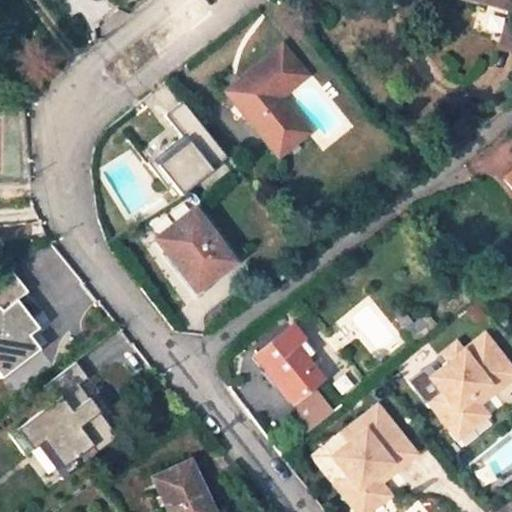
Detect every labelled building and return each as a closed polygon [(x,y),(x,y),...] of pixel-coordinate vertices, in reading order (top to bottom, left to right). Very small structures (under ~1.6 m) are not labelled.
[(511,0),(476,0),(511,10),(511,0)] [(511,31),(508,30),(503,50),(511,51),(511,31)] [(296,66),(282,48),(225,93),(276,155),(305,132),(268,87),(296,66)] [(276,96),(302,75),(296,66),(268,87),(276,96)] [(227,158),(181,102),(164,116),(181,138),(148,165),(167,188),(172,184),(181,196),(227,158)] [(397,217),(405,226),(412,221),(405,211),(397,217)] [(167,252),(197,290),(233,262),(191,212),(154,241),(165,254),(167,252)] [(25,291),(10,271),(0,277),(0,376),(37,349),(26,335),(35,328),(14,300),(25,291)] [(404,313),(396,319),(415,345),(431,332),(421,319),(413,325),(404,313)] [(253,356),(291,403),(321,379),(305,360),(294,345),(301,339),(291,327),(253,356)] [(426,403),(450,433),(479,410),(471,399),(487,387),(492,394),(511,378),(511,373),(483,336),(461,353),(455,344),(438,358),(445,366),(428,379),(439,393),(426,403)] [(305,360),(313,354),(301,339),(294,345),(305,360)] [(40,445),(60,471),(90,448),(95,455),(116,439),(86,400),(82,403),(72,390),(76,387),(85,380),(73,364),(41,388),(53,403),(7,437),(23,458),(34,449),(40,445)] [(82,403),(86,400),(76,387),(72,390),(82,403)] [(338,470),(327,479),(352,510),(380,488),(371,476),(387,464),(392,471),(413,455),(374,406),(338,434),(344,443),(328,456),(338,470)] [(450,433),(456,441),(486,418),(479,410),(450,433)] [(40,445),(34,449),(59,482),(65,477),(60,471),(40,445)] [(326,455),(313,465),(324,478),(336,468),(326,455)] [(151,479),(166,511),(204,511),(195,491),(200,489),(187,462),(151,479)] [(352,510),(353,511),(365,511),(386,495),(380,488),(352,510)] [(204,511),(210,511),(200,489),(195,491),(204,511)]
